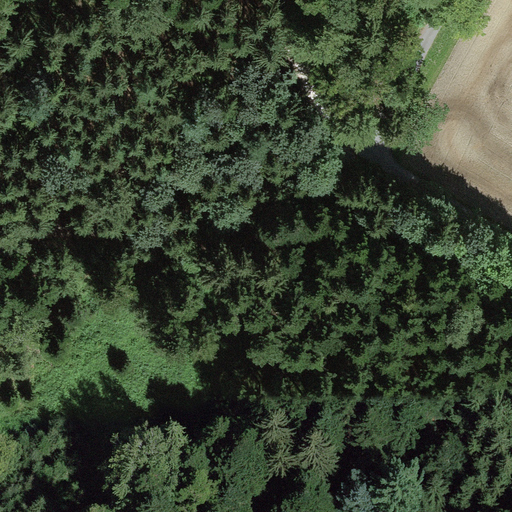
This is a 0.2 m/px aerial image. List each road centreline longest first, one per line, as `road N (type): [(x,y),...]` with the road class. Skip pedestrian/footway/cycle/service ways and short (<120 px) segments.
road 1 (track): [(285,0),(295,47),(323,106),(375,152)]
road 2 (track): [(446,0),(375,152)]
road 3 (track): [(375,152),(404,179),(511,242)]
